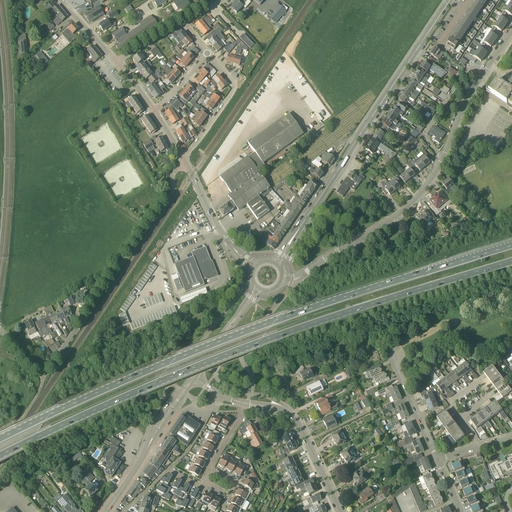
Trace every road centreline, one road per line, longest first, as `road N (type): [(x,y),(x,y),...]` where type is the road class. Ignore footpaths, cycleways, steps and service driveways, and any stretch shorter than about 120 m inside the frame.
road 1 (primary): [(511,245),(223,339),(0,439)]
road 2 (primary): [(0,455),(265,339),(511,261)]
road 3 (unclassified): [(0,330),(32,368),(47,368),(185,164)]
road 4 (tertiary): [(449,1),(301,225)]
road 5 (residential): [(323,259),(401,212),(443,157)]
road 6 (residential): [(340,511),(292,417),(245,403)]
road 7 (residential): [(182,159),(234,87),(208,52)]
road 8 (residential): [(443,157),(423,134),(468,69),(486,72)]
road 9 (residential): [(437,459),(388,349)]
